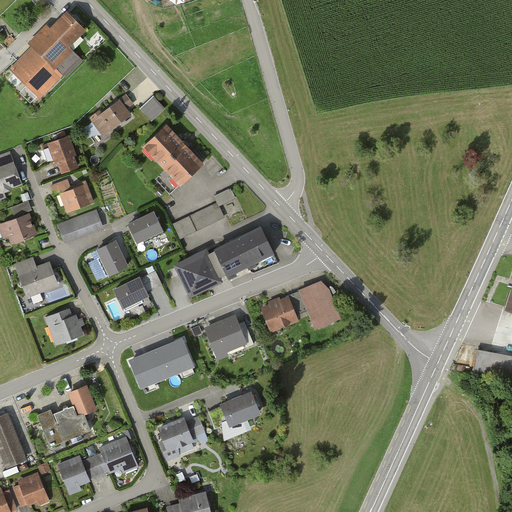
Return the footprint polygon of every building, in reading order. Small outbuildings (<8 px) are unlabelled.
[(71,46),(86,31),(67,12),(10,69),(40,99),(64,75),(67,78),(85,60),(71,46)] [(153,120),(167,106),(154,94),(140,107),(153,120)] [(119,98),(91,120),(105,137),(133,115),(119,98)] [(168,124),(143,147),(180,186),(205,164),(168,124)] [(70,136),(49,144),(56,164),(58,163),(63,175),(82,168),(70,136)] [(0,194),(23,186),(11,153),(0,156),(0,194)] [(55,197),(61,194),(69,213),(96,203),(88,184),(73,190),(69,180),(51,187),(55,197)] [(235,194),(173,223),(181,239),(243,211),(235,194)] [(17,220),(0,226),(0,229),(5,241),(11,239),(14,245),(38,235),(30,215),(34,213),(29,202),(12,209),(17,220)] [(98,211),(59,226),(66,244),(104,229),(98,211)] [(155,212),(128,224),(138,246),(165,233),(155,212)] [(275,254),(262,226),(213,249),(226,277),(275,254)] [(117,240),(97,250),(109,278),(130,268),(117,240)] [(213,249),(182,263),(195,291),(226,277),(213,249)] [(35,259),(16,266),(28,299),(59,288),(51,264),(39,268),(35,259)] [(156,272),(145,277),(152,292),(163,287),(156,272)] [(142,277),(113,290),(123,311),(151,298),(142,277)] [(300,292),(263,308),(273,332),(300,321),(298,316),(308,312),(316,331),(344,319),(327,279),(299,290),(300,292)] [(75,307),(46,319),(57,347),(86,336),(75,307)] [(237,315),(205,328),(219,361),(230,356),(228,352),(249,344),(237,315)] [(183,338),(129,360),(141,390),(195,368),(183,338)] [(511,355),(478,350),(473,377),(511,383),(511,355)] [(52,410),(37,416),(51,448),(91,431),(86,418),(100,412),(88,385),(68,393),(73,407),(54,415),(52,410)] [(253,391),(221,404),(230,427),(262,414),(253,391)] [(9,413),(0,416),(0,451),(7,469),(28,461),(9,413)] [(186,418),(159,428),(166,446),(162,447),(168,462),(181,457),(178,449),(196,442),(195,439),(208,434),(201,417),(188,422),(186,418)] [(128,437),(100,449),(102,455),(111,475),(123,470),(125,475),(141,468),(128,437)] [(84,463),(81,456),(58,466),(72,498),(83,493),(81,487),(111,475),(102,455),(84,463)] [(49,463),(40,467),(43,475),(53,471),(49,463)] [(20,486),(14,489),(22,509),(39,502),(40,506),(52,502),(40,473),(18,482),(20,486)] [(2,488),(0,488),(0,511),(19,511),(10,491),(5,493),(2,488)] [(180,505),(168,508),(169,511),(211,511),(206,493),(179,500),(180,505)]
